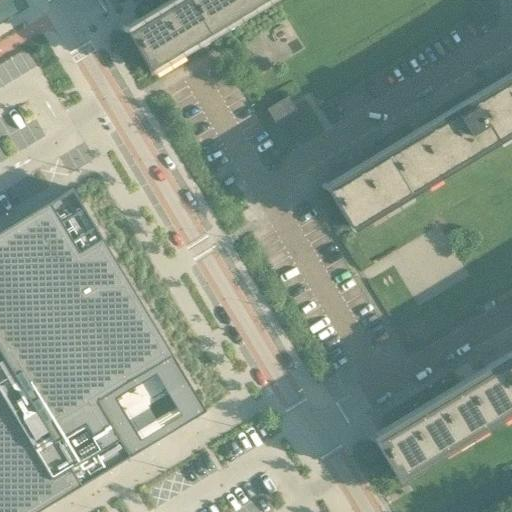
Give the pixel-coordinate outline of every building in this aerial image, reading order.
[(149,68),(261,0),(180,0),(127,32),(127,31),(125,32),(148,70),(149,69),(149,68)] [(511,77),(500,85),(494,89),(487,78),(485,79),(486,81),(453,102),(452,101),(451,102),(451,103),(437,111),(435,109),(433,110),(440,122),(327,189),(326,189),(348,227),(350,226),(349,225),(511,126),(511,77)] [(297,114),(287,97),(266,110),(276,126),(297,114)] [(71,188),(0,230),(0,511),(36,511),(130,457),(119,440),(96,400),(171,355),(75,195),(71,188)] [(480,361),(486,372),(374,440),(373,439),(372,440),(395,478),(396,477),(396,476),(511,405),(511,344),(499,352),(497,352),(498,353),(483,362),(482,360),(480,361)]
